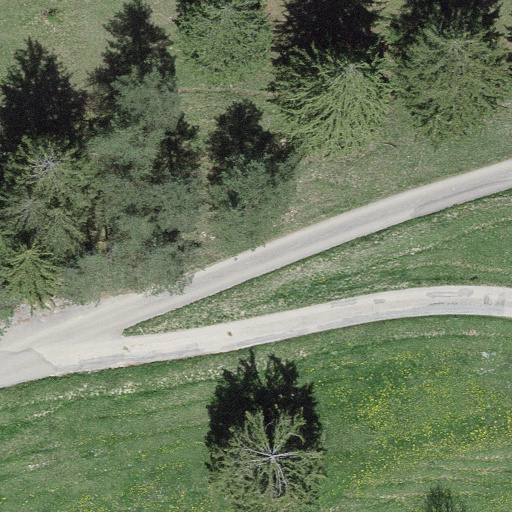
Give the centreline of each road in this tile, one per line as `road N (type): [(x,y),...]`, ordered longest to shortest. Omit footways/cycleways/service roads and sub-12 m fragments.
road 1 (track): [(49,353),(334,235),(511,180)]
road 2 (track): [(49,353),(103,364),(435,306),(511,319)]
